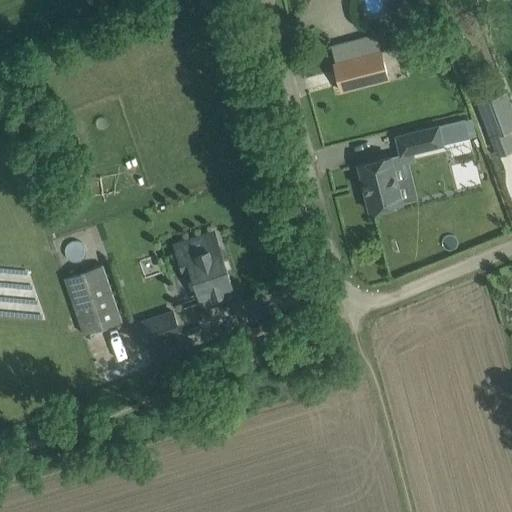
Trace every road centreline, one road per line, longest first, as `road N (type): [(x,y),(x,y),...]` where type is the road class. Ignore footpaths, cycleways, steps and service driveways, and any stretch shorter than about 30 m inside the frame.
road 1 (unclassified): [(511,246),(354,310),(268,0)]
road 2 (track): [(407,511),(354,310)]
